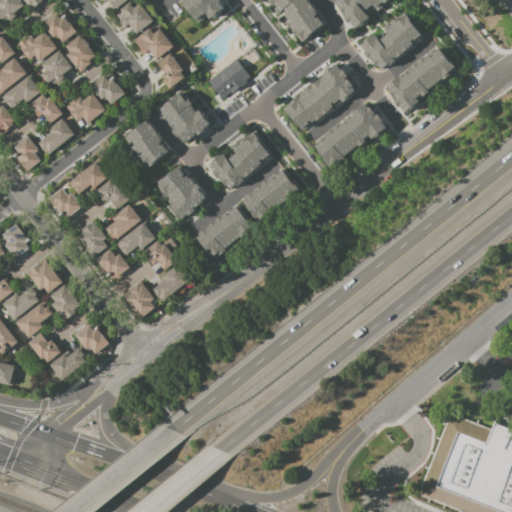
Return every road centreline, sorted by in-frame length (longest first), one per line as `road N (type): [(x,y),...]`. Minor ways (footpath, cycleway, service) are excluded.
road 1 (tertiary): [(183,321),(511,66)]
road 2 (motorway): [(511,155),(252,366)]
road 3 (motorway): [(285,400),(511,217)]
road 4 (residential): [(142,352),(0,174)]
road 5 (residential): [(359,432),(511,298)]
road 6 (trunk): [(359,432),(291,493),(207,495)]
road 7 (tertiary): [(142,352),(55,418),(24,464)]
road 8 (motorway): [(178,427),(74,510)]
road 9 (trunk): [(158,474),(104,426),(117,382)]
